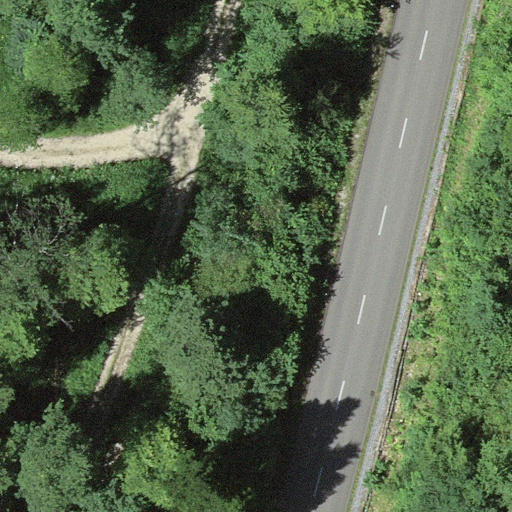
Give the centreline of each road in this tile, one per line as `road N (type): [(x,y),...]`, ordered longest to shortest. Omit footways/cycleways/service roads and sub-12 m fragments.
road 1 (track): [(229,0),(171,232),(62,511)]
road 2 (tertiary): [(432,0),(309,511)]
road 3 (track): [(0,148),(68,151),(203,116)]
